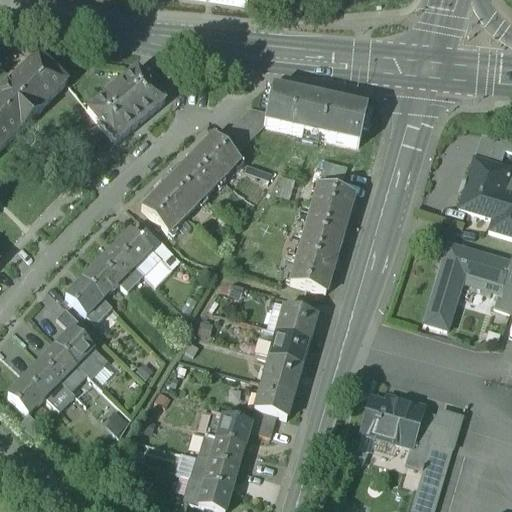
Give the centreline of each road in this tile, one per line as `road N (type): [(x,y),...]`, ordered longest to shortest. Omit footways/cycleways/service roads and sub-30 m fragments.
road 1 (residential): [(291,511),(428,70)]
road 2 (secondary): [(0,20),(428,70)]
road 3 (residential): [(0,310),(185,125)]
